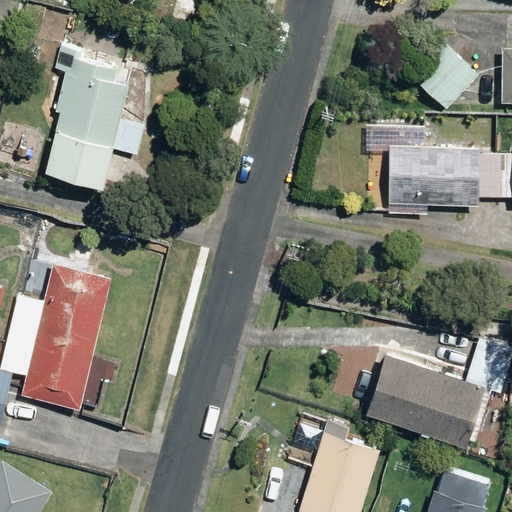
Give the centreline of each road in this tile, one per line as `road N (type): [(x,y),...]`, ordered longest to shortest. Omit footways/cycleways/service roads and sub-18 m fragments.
road 1 (residential): [(308,0),(167,511)]
road 2 (unknown): [(282,212),(511,268)]
